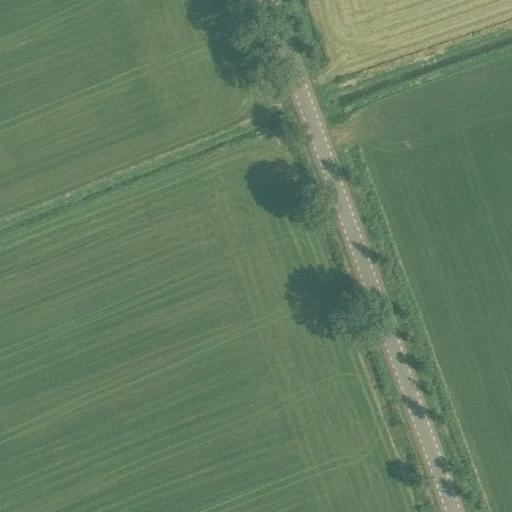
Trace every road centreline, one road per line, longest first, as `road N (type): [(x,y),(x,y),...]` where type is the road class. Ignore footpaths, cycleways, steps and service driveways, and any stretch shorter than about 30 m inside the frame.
road 1 (track): [(511,49),(0,246)]
road 2 (tertiary): [(453,511),(267,0)]
